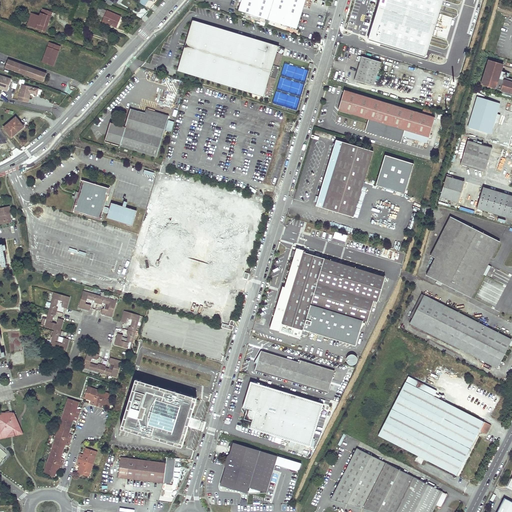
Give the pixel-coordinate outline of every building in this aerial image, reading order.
[(241,0),(239,10),(297,28),(305,0),(241,0)] [(394,0),(440,13),(440,10),(441,8),(465,15),(469,0),(394,0)] [(388,12),(395,14),(397,7),(390,5),(388,12)] [(103,22),(116,27),(121,17),(99,7),(96,14),(104,18),(103,22)] [(52,12),(42,9),(40,17),(35,15),(31,26),(43,31),(45,24),(48,25),(51,17),(50,17),(52,12)] [(439,27),(441,19),(433,17),(431,25),(439,27)] [(279,46),(193,20),(177,71),(264,97),(270,76),(276,78),(280,67),(273,65),(279,46)] [(471,35),(472,27),(465,26),(463,34),(471,35)] [(43,63),(48,65),(53,67),(60,47),(50,43),(43,63)] [(283,55),(285,48),(279,46),(273,65),(280,67),(283,55)] [(361,57),(361,59),(360,62),(354,80),(374,86),(381,62),(361,56),(361,57)] [(8,60),(6,68),(15,71),(16,68),(22,71),(24,65),(8,60)] [(503,64),(496,62),(489,60),(481,84),(511,93),(511,82),(499,78),(503,64)] [(22,71),(22,73),(28,76),(29,73),(31,68),(24,65),(22,71)] [(35,75),(34,78),(44,81),(47,74),(31,68),(29,73),(35,75)] [(11,80),(0,76),(0,89),(7,92),(11,80)] [(264,97),(270,99),(276,78),(270,76),(264,97)] [(23,86),(17,101),(27,103),(30,95),(37,97),(39,92),(23,86)] [(401,142),(402,139),(403,136),(405,130),(429,137),(435,118),(345,90),(339,110),(369,119),(365,131),(401,142)] [(468,127),(490,133),(492,127),(494,128),(495,122),(498,123),(499,122),(501,115),(500,115),(496,113),(499,103),(477,97),(468,127)] [(111,123),(105,142),(157,157),(168,120),(146,113),(130,109),(125,127),(111,123)] [(147,109),(146,113),(168,120),(169,116),(147,109)] [(4,128),(10,136),(14,132),(16,134),(24,127),(16,118),(4,128)] [(405,130),(403,136),(427,143),(429,137),(405,130)] [(314,201),(316,202),(317,202),(316,206),(353,217),(373,151),(336,140),(319,199),(316,198),(314,201)] [(460,164),(485,171),(492,148),(468,140),(460,164)] [(414,164),(385,155),(376,185),(405,194),(414,164)] [(440,197),(458,203),(465,181),(446,176),(440,197)] [(83,181),(74,211),(101,219),(103,212),(104,209),(105,207),(110,189),(83,181)] [(477,208),(511,218),(511,195),(483,187),(477,208)] [(201,263),(207,265),(234,273),(249,224),(159,197),(144,246),(168,253),(192,261),(201,263)] [(104,209),(103,212),(109,214),(108,219),(133,226),(137,211),(126,208),(123,207),(112,204),(111,209),(110,210),(104,209)] [(0,216),(1,217),(2,221),(0,221),(0,224),(12,222),(10,214),(12,214),(10,206),(0,208),(0,216)] [(450,216),(430,255),(435,258),(455,219),(450,216)] [(455,219),(435,258),(427,275),(471,298),(500,242),(455,219)] [(280,331),(280,332),(279,332),(300,339),(301,335),(307,336),(309,331),(356,345),(364,320),(367,321),(374,300),(378,301),(385,277),(340,263),(303,252),(304,250),(297,248),(296,251),(292,250),(291,256),(294,257),(285,287),(283,286),(270,328),(280,331)] [(190,267),(192,261),(168,253),(162,271),(138,263),(132,284),(223,312),(229,291),(201,283),(204,273),(207,265),(201,263),(201,266),(200,266),(199,266),(198,266),(197,266),(197,267),(196,267),(196,268),(195,269),(190,267)] [(98,303),(100,296),(84,291),(79,307),(90,311),(92,306),(86,304),(88,299),(96,301),(95,302),(98,303)] [(50,310),(57,312),(58,308),(56,307),(58,300),(63,302),(62,307),(67,309),(70,297),(54,293),(51,303),(50,308),(50,310)] [(424,295),(410,323),(497,368),(511,340),(424,295)] [(106,304),(110,305),(108,310),(105,309),(103,309),(102,314),(113,317),(117,301),(100,296),(98,303),(102,304),(103,303),(106,304)] [(57,312),(50,310),(45,327),(55,330),(61,331),(64,320),(59,318),(57,324),(52,323),(54,315),(56,316),(57,312)] [(128,330),(136,332),(140,315),(125,311),(121,322),(127,324),(128,318),(133,320),(131,327),(129,327),(128,330)] [(171,340),(176,322),(168,320),(163,338),(171,340)] [(231,320),(229,326),(222,324),(221,327),(232,330),(233,325),(235,321),(231,320)] [(201,328),(200,329),(176,322),(171,340),(207,351),(212,332),(205,330),(205,329),(201,328)] [(55,330),(51,341),(47,340),(46,345),(66,351),(69,340),(63,338),(62,344),(57,342),(59,335),(61,335),(62,332),(61,331),(55,330)] [(129,335),(128,338),(127,342),(122,341),(123,337),(123,335),(118,334),(115,345),(131,349),(136,332),(128,330),(127,334),(129,335)] [(98,366),(91,364),(92,358),(97,360),(99,355),(88,351),(83,367),(100,372),(102,365),(98,364),(98,366)] [(299,363),(262,351),(256,370),(328,392),(334,371),(300,360),(299,363)] [(356,363),(357,361),(357,359),(356,357),(355,356),(353,355),(351,355),(349,356),(348,357),(347,358),(347,360),(347,362),(348,364),(350,365),(351,365),(353,365),(355,364),(356,363)] [(102,365),(100,372),(117,377),(121,361),(110,358),(109,363),(114,365),(112,370),(105,368),(106,366),(102,365)] [(137,380),(122,429),(183,447),(191,423),(198,398),(137,380)] [(252,419),(250,428),(291,440),(296,441),(310,446),(316,428),(319,429),(321,424),(317,423),(323,404),(251,382),(243,407),(249,409),(252,410),(250,415),(253,416),(252,419)] [(490,425),(427,393),(417,388),(405,382),(378,435),(457,475),(479,431),(485,434),(490,425)] [(417,388),(427,393),(429,388),(419,383),(417,388)] [(91,404),(96,406),(101,390),(89,386),(88,390),(85,398),(92,401),(91,404)] [(110,406),(113,395),(101,390),(96,406),(102,408),(103,404),(110,406)] [(73,435),(71,434),(69,434),(73,420),(77,421),(81,411),(77,409),(79,402),(68,399),(44,473),(55,476),(57,470),(61,471),(64,460),(61,459),(65,445),(69,446),(73,435)] [(14,413),(0,412),(0,439),(23,434),(14,413)] [(246,493),(248,487),(260,451),(234,443),(230,456),(228,457),(229,459),(228,463),(225,465),(227,467),(221,485),(246,493)] [(78,459),(93,464),(97,452),(85,448),(83,455),(80,454),(78,459)] [(447,494),(357,449),(331,499),(376,511),(431,511),(435,505),(441,508),(447,494)] [(301,464),(260,451),(248,487),(250,488),(248,493),(261,493),(261,491),(267,493),(275,464),(290,469),(290,470),(294,471),(294,470),(297,471),(298,470),(299,468),(300,466),(301,465),(301,464)] [(166,463),(163,482),(170,483),(173,477),(176,459),(167,457),(166,463)] [(121,458),(119,477),(163,482),(166,463),(121,458)] [(76,465),(79,466),(77,473),(89,477),(93,464),(78,459),(76,465)] [(511,511),(511,501),(504,498),(497,511),(511,511)]
